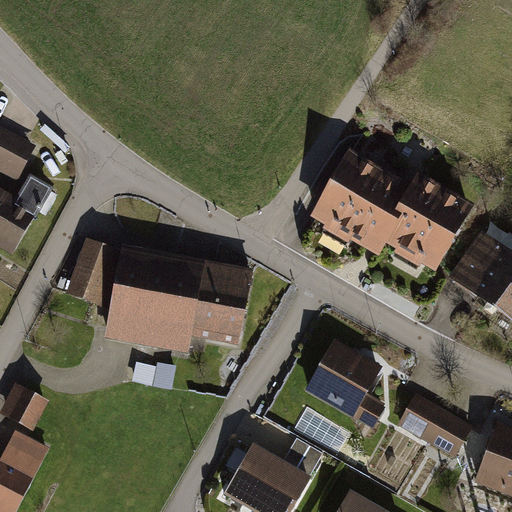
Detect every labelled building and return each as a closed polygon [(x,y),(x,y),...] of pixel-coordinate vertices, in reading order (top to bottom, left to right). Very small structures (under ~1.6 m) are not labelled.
[(0,174),(22,186),(38,153),(0,133),(0,174)] [(354,157),(310,231),(373,268),(383,252),(434,282),(476,212),(416,176),(409,189),(354,157)] [(0,252),(17,263),(58,198),(35,183),(19,208),(0,196),(0,252)] [(72,297),(114,311),(123,254),(89,243),(72,297)] [(511,264),(485,248),(458,290),(511,324),(511,264)] [(114,311),(110,342),(186,352),(187,341),(238,348),(249,271),(123,254),(114,311)] [(332,338),(305,389),(355,415),(382,364),(332,338)] [(175,387),(179,366),(142,357),(137,378),(175,387)] [(5,416),(33,430),(46,405),(19,390),(5,416)] [(399,424),(455,457),(474,425),(417,392),(399,424)] [(511,427),(495,421),(473,482),(511,495),(511,427)] [(290,511),(306,484),(252,454),(227,499),(250,511),(290,511)] [(0,511),(15,511),(34,477),(0,458),(0,511)] [(371,511),(350,500),(343,511),(371,511)]
